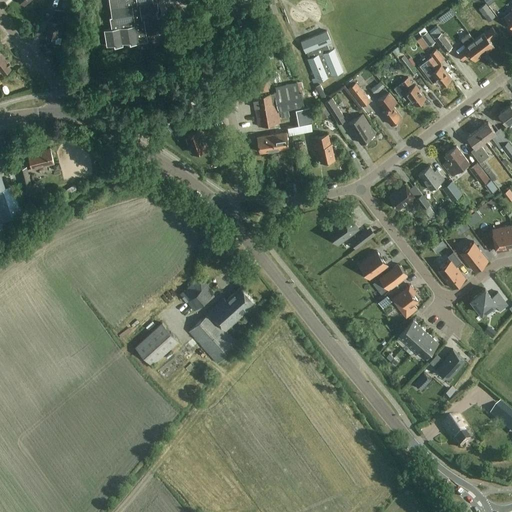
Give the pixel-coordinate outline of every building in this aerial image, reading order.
[(61,8),(63,9),(68,10),(69,0),(61,0),(61,1),(62,1),(61,8)] [(160,25),(162,25),(161,16),(157,17),(156,10),(158,10),(156,1),(153,2),(152,0),(108,0),(111,17),(110,17),(111,29),(104,30),(106,46),(114,45),(114,47),(122,46),(122,44),(129,42),(130,44),(138,43),(137,38),(146,37),(146,35),(161,33),(160,25)] [(501,0),(497,0),(488,7),(493,14),(505,5),(501,0)] [(479,9),(488,21),(494,17),(485,4),(479,9)] [(50,21),(47,35),(48,36),(48,38),(48,39),(53,40),(54,39),(55,37),(56,37),(60,37),(65,12),(54,9),(52,16),(51,16),(50,22),(50,21)] [(424,27),(418,31),(421,35),(427,31),(424,27)] [(474,40),(484,53),(493,46),(489,40),(497,34),(491,28),(484,34),(483,33),(474,40)] [(312,82),(342,71),(333,48),(327,51),(325,44),(331,42),(326,31),(301,41),(305,52),(306,51),(308,57),(307,58),(315,77),(311,79),(312,82)] [(421,35),(429,46),(434,42),(427,31),(421,35)] [(435,38),(445,51),(451,46),(441,33),(435,38)] [(484,53),(474,40),(469,33),(460,39),(466,46),(465,47),(457,54),(462,61),(471,54),(475,60),(484,53)] [(166,43),(167,53),(194,49),(192,38),(166,43)] [(396,56),(396,55),(401,52),(398,47),(392,51),(396,56)] [(430,83),(436,79),(441,86),(451,78),(441,65),(440,66),(438,64),(444,59),(437,49),(430,54),(432,56),(418,66),(430,83)] [(399,59),(411,75),(416,71),(404,55),(399,59)] [(0,70),(3,75),(10,69),(0,56),(0,70)] [(255,67),(256,74),(265,72),(263,66),(255,67)] [(366,70),(358,73),(361,78),(368,75),(366,70)] [(343,76),(343,75),(341,71),(333,74),(335,79),(343,76)] [(264,77),(263,75),(257,76),(258,79),(246,81),(249,94),(267,90),(264,77)] [(413,86),(406,78),(399,83),(406,91),(404,92),(414,105),(423,98),(414,85),(413,86)] [(353,79),(346,84),(348,88),(356,82),(353,79)] [(302,106),(299,94),(304,93),(303,85),(302,81),(301,81),(297,82),(275,87),(276,92),(274,92),(274,93),(253,97),(258,127),(281,123),(279,112),(287,111),(286,109),(302,106)] [(380,81),(374,86),(379,91),(384,86),(380,81)] [(348,88),(362,106),(369,100),(356,82),(348,88)] [(381,112),(390,124),(391,124),(392,125),(396,122),(395,120),(401,116),(392,104),(395,102),(388,92),(376,100),(384,110),(381,112)] [(324,101),(338,123),(345,119),(331,97),(324,101)] [(506,108),(497,114),(505,125),(511,120),(511,108),(509,105),(508,106),(506,108)] [(317,110),(322,118),(330,114),(325,106),(317,110)] [(295,110),(298,125),(313,122),(310,107),(295,110)] [(186,116),(184,112),(183,109),(173,113),(176,120),(186,116)] [(183,129),(191,153),(206,148),(199,128),(205,126),(200,111),(188,115),(192,125),(183,129)] [(347,123),(352,131),(360,143),(371,136),(374,134),(362,114),(347,123)] [(487,121),(477,130),(485,140),(490,136),(499,148),(500,147),(502,146),(503,146),(511,157),(511,155),(511,143),(500,128),(495,131),(487,121)] [(477,130),(467,137),(475,148),(471,151),(480,163),(479,163),(487,173),(490,170),(482,161),(488,156),(480,144),(485,140),(477,130)] [(285,132),(271,134),(272,142),(270,142),(272,150),(288,148),(285,132)] [(335,160),(329,133),(312,137),(315,151),(318,150),(321,163),(335,160)] [(272,142),(271,134),(257,137),(259,153),(272,150),(270,142),(272,142)] [(297,157),(304,156),(302,143),(295,144),(297,157)] [(456,171),(463,166),(465,168),(469,165),(455,146),(443,155),(448,160),(442,165),(450,176),(453,174),(456,171)] [(54,163),(50,148),(28,153),(28,155),(25,156),(26,161),(30,160),(32,168),(54,163)] [(469,168),(481,184),(488,178),(476,162),(469,168)] [(430,189),(443,179),(436,170),(433,172),(429,166),(418,174),(430,189)] [(18,169),(25,194),(39,190),(37,183),(30,184),(26,167),(18,169)] [(0,220),(0,221),(0,237),(5,236),(25,221),(14,185),(5,187),(0,173),(0,220)] [(446,185),(455,198),(462,193),(452,180),(446,185)] [(388,196),(397,209),(413,196),(404,184),(388,196)] [(511,192),(509,188),(503,193),(506,197),(511,192)] [(91,209),(101,202),(94,193),(84,200),(91,209)] [(416,198),(423,208),(428,205),(429,204),(422,194),(416,198)] [(428,205),(423,208),(429,217),(433,214),(434,213),(428,205)] [(337,223),(327,230),(337,244),(345,238),(349,235),(357,228),(347,215),(341,220),(337,223)] [(471,215),(465,219),(470,226),(476,221),(471,215)] [(511,232),(511,226),(492,229),(496,251),(509,249),(509,247),(511,246),(511,232)] [(361,233),(355,238),(361,245),(367,240),(361,233)] [(437,244),(441,249),(446,245),(442,240),(437,244)] [(473,242),(460,252),(474,270),(487,260),(473,242)] [(387,264),(377,251),(359,264),(369,278),(387,264)] [(465,277),(451,259),(438,269),(452,287),(465,277)] [(388,289),(406,275),(397,264),(379,278),(388,289)] [(180,294),(194,310),(214,293),(199,276),(180,294)] [(409,283),(391,298),(397,306),(402,302),(408,309),(418,301),(413,294),(416,291),(409,283)] [(254,301),(240,287),(226,300),(224,298),(208,312),(209,313),(189,331),(218,363),(238,344),(226,331),(247,311),(245,309),(254,301)] [(485,288),(471,299),(482,313),(495,304),(500,311),(501,311),(500,310),(507,304),(498,292),(491,297),(485,288)] [(386,295),(378,301),(383,307),(391,301),(386,295)] [(413,319),(399,334),(407,342),(421,327),(413,319)] [(135,347),(151,365),(178,341),(162,323),(135,347)] [(421,327),(407,342),(416,349),(429,334),(421,327)] [(429,334),(416,349),(424,356),(427,353),(428,352),(437,342),(429,334)] [(175,354),(180,362),(189,355),(184,348),(175,354)] [(464,360),(453,350),(444,359),(437,367),(436,368),(448,378),(464,360)] [(436,352),(429,360),(437,367),(444,359),(436,352)] [(431,378),(422,371),(413,381),(421,389),(431,378)] [(495,409),(490,415),(510,432),(511,429),(511,412),(506,407),(506,408),(501,414),(495,409)] [(470,441),(463,431),(467,429),(458,415),(442,426),(451,439),(453,437),(460,447),(470,441)]
